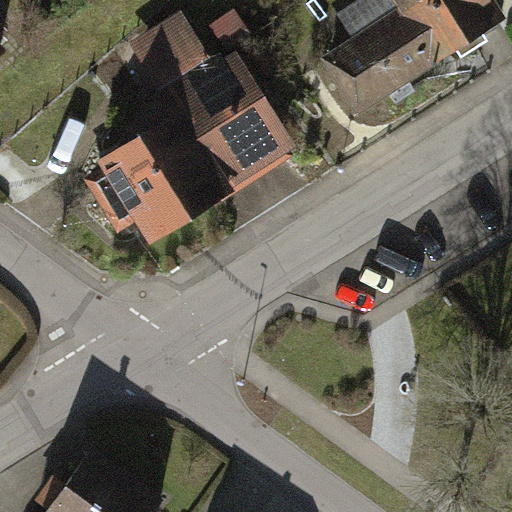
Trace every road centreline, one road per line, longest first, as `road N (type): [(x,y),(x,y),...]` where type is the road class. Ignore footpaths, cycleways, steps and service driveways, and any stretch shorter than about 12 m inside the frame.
road 1 (residential): [(152,346),(511,120)]
road 2 (residential): [(152,346),(371,511)]
road 3 (residential): [(0,234),(152,346)]
road 4 (residential): [(0,441),(152,346)]
